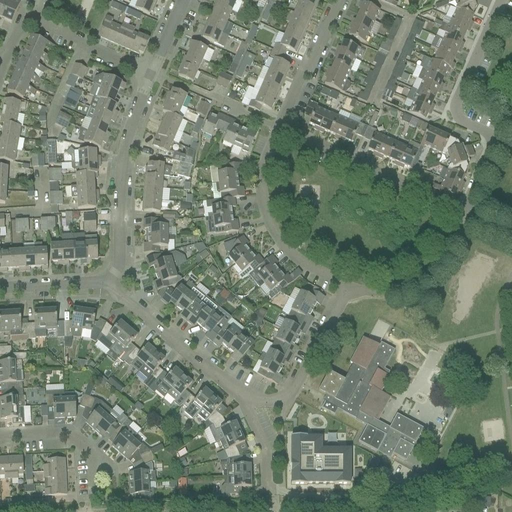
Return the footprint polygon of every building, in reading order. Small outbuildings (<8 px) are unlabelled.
[(0,19),(11,24),(21,0),(15,0),(13,5),(7,3),(0,19)] [(138,0),(135,10),(149,16),(151,13),(153,13),(156,6),(143,0),(138,0)] [(218,2),(217,6),(231,12),(236,1),(234,0),(217,0),(217,2),(218,2)] [(257,8),(262,11),(267,1),(263,0),(259,0),(256,8),(257,8)] [(295,0),(295,1),(299,3),(315,10),(319,2),(317,1),(317,0),(295,0)] [(376,0),(396,8),(397,4),(387,0),(376,0)] [(110,8),(117,11),(120,6),(112,3),(110,8)] [(299,3),(294,13),(309,20),(311,17),(312,17),(315,10),(299,3)] [(358,16),(374,23),(379,12),(360,3),(358,9),(360,10),(358,16)] [(456,9),(473,17),(473,16),(472,16),(476,8),(474,3),(457,6),(456,9)] [(214,9),(210,16),(227,23),(231,12),(217,6),(215,9),(214,9)] [(264,13),(270,15),(273,8),(267,6),(264,13)] [(254,15),(259,18),(262,11),(257,8),(254,15)] [(452,20),(471,28),(473,23),(471,22),(473,17),(456,9),(455,10),(456,10),(452,20)] [(126,15),(132,18),(135,13),(128,10),(126,15)] [(309,20),(294,13),(294,14),(287,11),(282,21),(289,24),(306,31),(309,24),(307,24),(309,20)] [(132,18),(139,21),(142,16),(135,13),(132,18)] [(261,20),(267,23),(270,15),(264,13),(261,20)] [(208,24),(207,28),(222,34),(227,23),(210,16),(207,24),(208,24)] [(351,25),(370,33),(374,23),(358,16),(356,21),(353,20),(351,25)] [(98,37),(109,42),(116,26),(111,24),(113,20),(106,17),(98,37)] [(440,27),(464,38),(466,32),(469,33),(471,28),(452,20),(445,17),(442,23),(440,27)] [(388,29),(397,32),(400,26),(402,22),(396,19),(394,23),(391,22),(388,29)] [(109,42),(120,47),(129,27),(122,24),(121,28),(116,26),(109,42)] [(306,31),(289,24),(285,35),(300,41),(301,38),(302,39),(304,34),(306,31)] [(358,41),(365,44),(370,33),(351,25),(349,30),(351,31),(349,37),(358,41)] [(443,41),(462,49),(464,44),(461,43),(464,38),(440,27),(436,25),(435,26),(440,28),(439,31),(446,34),(443,41)] [(249,33),(255,36),(258,29),(252,26),(249,33)] [(120,47),(131,52),(138,36),(133,33),(135,30),(129,27),(120,47)] [(204,30),(200,38),(210,43),(217,45),(224,48),(228,37),(222,34),(207,28),(205,31),(204,30)] [(246,40),(251,42),(255,36),(249,33),(246,40)] [(300,41),(285,35),(280,47),(276,45),(273,51),(280,54),(280,53),(284,55),(287,50),(296,54),(299,46),(298,45),(300,41)] [(131,52),(138,55),(139,54),(143,55),(149,40),(138,36),(131,52)] [(27,48),(42,55),(45,49),(52,52),(55,47),(32,37),(27,48)] [(438,51),(454,59),(457,53),(460,54),(462,49),(443,41),(438,51)] [(187,51),(189,51),(188,55),(202,61),(207,50),(191,43),(187,51)] [(336,52),(355,61),(360,50),(343,43),(341,49),(338,48),(336,52)] [(37,66),(38,66),(40,60),(48,63),(50,59),(42,55),(27,48),(22,59),(37,66)] [(239,49),(235,57),(240,60),(244,52),(239,49)] [(279,55),(280,54),(273,51),(270,58),(273,60),(269,70),(284,77),(285,74),(287,74),(290,67),(281,63),(284,57),(279,55)] [(450,70),(452,71),(455,65),(452,64),(454,59),(438,51),(434,61),(433,62),(451,69),(450,70)] [(334,64),(350,71),(355,61),(336,52),(334,57),(336,59),(334,64)] [(249,62),(252,63),(255,58),(246,54),(244,59),(249,62)] [(181,65),(198,72),(202,61),(188,55),(186,58),(185,57),(181,65)] [(63,57),(60,63),(66,66),(69,59),(63,57)] [(228,73),(234,75),(240,60),(235,57),(228,73)] [(32,77),(35,71),(43,74),(45,69),(44,69),(37,66),(22,59),(17,70),(32,77)] [(244,59),(239,71),(244,73),(249,62),(244,59)] [(394,70),(403,74),(406,68),(403,66),(405,62),(399,59),(397,64),(395,68),(394,70)] [(422,69),(427,72),(443,79),(446,73),(448,74),(450,70),(451,69),(433,62),(434,61),(432,61),(432,62),(426,59),(421,69),(422,69)] [(66,85),(74,89),(79,79),(76,78),(81,67),(75,64),(70,75),(66,85)] [(327,73),(349,83),(346,81),(350,71),(334,64),(331,70),(329,68),(327,73)] [(178,77),(193,83),(198,72),(181,65),(178,73),(180,73),(178,77)] [(76,78),(79,79),(82,81),(87,70),(81,67),(76,78)] [(284,77),(269,70),(263,68),(258,79),(280,89),(284,82),(282,81),(284,77)] [(422,69),(417,80),(422,82),(441,90),(444,85),(441,84),(443,79),(427,72),(422,69)] [(12,81),(28,88),(31,82),(38,85),(40,80),(32,77),(17,70),(12,81)] [(390,80),(396,83),(397,79),(406,82),(409,76),(406,74),(406,75),(403,74),(394,70),(392,76),(390,80)] [(236,77),(241,79),(243,76),(246,77),(248,74),(244,73),(239,71),(236,77)] [(334,89),(344,94),(344,93),(345,94),(349,90),(349,84),(349,83),(327,73),(324,78),(327,79),(324,85),(334,89)] [(113,74),(111,79),(121,83),(123,78),(113,74)] [(217,81),(229,86),(232,79),(221,74),(217,81)] [(100,88),(117,94),(120,89),(123,90),(125,85),(103,76),(95,79),(93,85),(100,88)] [(280,89),(258,79),(254,90),(274,99),(276,95),(277,96),(280,89)] [(385,91),(394,94),(397,89),(393,87),(396,83),(390,80),(388,85),(385,91)] [(23,99),(29,102),(32,96),(33,96),(35,92),(28,88),(12,81),(7,92),(23,99)] [(216,85),(227,90),(229,86),(217,81),(216,85)] [(418,92),(434,100),(437,94),(439,95),(441,90),(422,82),(418,92)] [(49,87),(47,93),(52,95),(55,89),(49,87)] [(100,100),(117,107),(119,101),(115,100),(117,94),(100,88),(96,99),(100,101),(100,100)] [(411,89),(406,100),(413,103),(432,111),(434,106),(432,105),(434,100),(418,92),(411,89)] [(165,101),(182,108),(187,97),(172,90),(171,94),(169,93),(165,101)] [(244,99),(241,105),(249,108),(259,113),(262,107),(271,111),(274,103),(273,102),(274,99),(254,90),(249,101),(244,99)] [(66,99),(77,103),(80,97),(69,93),(66,99)] [(73,108),(75,109),(77,103),(66,99),(64,104),(73,108)] [(2,112),(18,115),(20,103),(14,102),(4,100),(2,112)] [(100,100),(100,101),(96,111),(116,118),(118,113),(114,112),(117,107),(100,100)] [(166,114),(177,119),(182,108),(165,101),(162,108),(164,109),(162,113),(166,114)] [(317,106),(310,102),(304,116),(311,119),(308,125),(314,127),(313,130),(318,132),(327,113),(316,108),(317,106)] [(198,108),(207,112),(210,107),(201,103),(198,108)] [(416,117),(425,121),(427,115),(430,116),(432,111),(413,103),(410,110),(403,107),(401,111),(416,117)] [(39,114),(39,119),(45,119),(45,114),(46,113),(48,110),(41,107),(39,114)] [(92,121),(108,128),(110,122),(114,123),(116,118),(96,111),(90,108),(86,118),(92,121)] [(196,114),(205,118),(207,112),(198,108),(196,114)] [(4,125),(16,127),(18,115),(2,112),(0,124),(4,125)] [(318,132),(323,134),(324,132),(330,134),(337,118),(327,113),(318,132)] [(372,156),(377,158),(386,139),(375,134),(376,131),(371,129),(378,115),(375,113),(371,120),(368,128),(363,139),(371,142),(367,151),(373,153),(372,156)] [(57,119),(68,124),(71,118),(60,114),(57,119)] [(182,121),(177,119),(166,114),(163,122),(164,122),(163,126),(177,132),(182,121)] [(201,133),(211,138),(215,130),(220,132),(227,118),(218,115),(216,119),(209,116),(205,125),(201,133)] [(345,141),(351,144),(355,135),(363,139),(368,128),(363,126),(359,124),(361,120),(351,116),(348,122),(347,122),(339,141),(344,143),(345,141)] [(88,132),(108,140),(110,134),(106,133),(108,128),(92,121),(86,118),(85,118),(80,129),(88,132)] [(222,143),(232,147),(240,129),(233,127),(235,122),(227,118),(220,132),(226,135),(222,143)] [(334,139),(339,141),(347,122),(337,118),(330,134),(335,137),(334,139)] [(55,125),(66,130),(68,124),(57,119),(55,125)] [(195,127),(200,129),(203,122),(198,120),(195,127)] [(2,137),(18,139),(21,128),(16,127),(4,125),(2,137)] [(156,136),(172,143),(177,132),(163,126),(161,129),(160,128),(156,136)] [(242,151),(247,153),(251,146),(257,132),(248,128),(246,132),(240,129),(232,147),(241,151),(242,151)] [(91,146),(100,149),(102,143),(106,145),(108,140),(88,132),(80,129),(79,131),(80,136),(78,141),(84,144),(84,143),(91,146)] [(417,152),(418,152),(421,154),(424,147),(431,150),(440,131),(435,129),(434,131),(428,129),(424,138),(420,146),(417,152)] [(441,155),(449,138),(444,136),(445,133),(440,131),(431,150),(441,154),(441,155)] [(153,148),(168,154),(172,143),(156,136),(153,144),(154,144),(153,148)] [(0,148),(16,151),(18,139),(2,137),(0,148)] [(441,155),(444,156),(459,147),(458,143),(449,139),(450,138),(449,138),(441,155)] [(377,158),(382,160),(383,158),(388,160),(395,143),(386,139),(377,158)] [(189,150),(194,153),(197,146),(192,143),(189,150)] [(393,165),(398,167),(406,148),(395,143),(388,160),(394,162),(393,165)] [(444,156),(446,162),(472,152),(470,147),(461,150),(460,147),(459,147),(444,156)] [(0,160),(8,162),(14,163),(16,151),(0,148),(0,149),(0,160)] [(398,167),(403,169),(404,167),(410,169),(417,153),(406,148),(398,167)] [(71,158),(71,164),(79,164),(100,163),(100,157),(96,157),(96,151),(78,152),(78,151),(74,152),(70,149),(66,154),(71,158)] [(174,154),(171,162),(180,164),(190,166),(192,167),(194,153),(189,150),(188,150),(186,157),(174,154)] [(446,162),(448,167),(466,164),(465,160),(474,157),(472,152),(446,162)] [(79,175),(97,174),(97,168),(100,168),(100,163),(79,164),(71,164),(71,169),(74,171),(75,171),(76,175),(79,175)] [(163,177),(169,178),(171,169),(163,167),(164,165),(148,164),(147,168),(145,168),(145,176),(163,178),(163,177)] [(177,176),(189,179),(192,167),(190,166),(180,164),(177,176)] [(217,174),(219,184),(237,182),(236,174),(241,174),(240,164),(226,166),(226,172),(217,174)] [(447,170),(465,178),(465,177),(464,177),(468,168),(466,164),(448,167),(447,170)] [(443,181),(463,189),(465,184),(462,183),(465,178),(447,170),(448,171),(445,179),(443,181)] [(76,175),(76,187),(94,186),(94,180),(97,180),(97,174),(79,175),(76,175)] [(414,174),(412,180),(420,183),(422,181),(420,177),(414,174)] [(162,190),(163,178),(145,176),(144,184),(146,184),(145,188),(162,190)] [(432,189),(455,199),(458,193),(460,194),(463,189),(443,181),(440,188),(434,185),(432,189)] [(220,194),(221,200),(230,199),(234,199),(244,198),(243,188),(238,189),(237,182),(219,184),(215,184),(216,193),(218,194),(220,194)] [(71,187),(71,199),(77,198),(98,197),(98,192),(94,192),(94,186),(76,187),(71,187)] [(143,191),(143,200),(160,201),(162,190),(145,188),(145,192),(143,191)] [(98,197),(77,198),(78,210),(95,209),(95,203),(98,203),(98,197)] [(208,218),(208,219),(232,216),(231,209),(235,208),(234,199),(230,199),(221,200),(206,202),(208,218)] [(143,212),(159,214),(160,201),(143,200),(142,209),(144,209),(143,212)] [(205,219),(207,235),(215,234),(215,235),(224,233),(224,234),(238,232),(237,222),(232,223),(232,216),(208,219),(208,218),(205,219)] [(47,219),(47,231),(55,231),(54,219),(47,219)] [(146,230),(146,237),(167,237),(167,229),(172,228),(172,221),(162,220),(143,221),(143,227),(143,230),(146,230)] [(83,222),(84,233),(96,232),(95,228),(96,228),(95,222),(83,222)] [(62,245),(63,266),(69,266),(68,262),(74,262),(73,244),(73,235),(62,236),(62,245)] [(80,261),(80,265),(86,265),(85,244),(84,235),(73,235),(73,244),(74,262),(80,261)] [(143,244),(144,254),(158,254),(158,247),(167,247),(167,241),(174,241),(174,237),(167,237),(146,237),(146,244),(143,244)] [(229,258),(235,265),(250,253),(245,248),(249,245),(242,237),(236,242),(235,240),(223,246),(228,259),(229,258)] [(85,244),(86,265),(91,264),(91,261),(97,260),(97,258),(97,247),(97,243),(87,244),(85,244)] [(23,251),(24,272),(30,272),(30,268),(35,268),(34,244),(23,245),(23,251)] [(39,244),(34,244),(35,268),(41,268),(41,271),(48,271),(47,263),(47,261),(46,250),(42,250),(41,244),(39,244)] [(57,263),(58,266),(63,266),(62,245),(50,246),(51,253),(51,263),(57,263)] [(19,269),(19,273),(24,272),(23,251),(12,252),(13,269),(19,269)] [(199,256),(202,261),(209,256),(206,251),(199,256)] [(258,256),(256,257),(252,251),(250,253),(235,265),(241,273),(238,276),(242,281),(248,276),(253,272),(260,266),(264,263),(258,256)] [(0,253),(2,274),(7,273),(7,270),(13,269),(12,252),(0,253)] [(160,255),(146,260),(149,269),(153,268),(155,274),(173,269),(179,267),(186,262),(184,257),(175,253),(160,257),(160,255)] [(271,257),(264,263),(260,266),(253,272),(261,282),(256,285),(259,289),(264,285),(279,273),(274,267),(278,264),(271,257)] [(207,272),(213,276),(217,271),(212,267),(207,272)] [(153,283),(156,292),(170,287),(176,285),(182,280),(180,278),(178,277),(176,278),(173,269),(155,274),(157,281),(153,283)] [(269,297),(271,300),(281,292),(293,282),(287,275),(283,278),(279,273),(264,285),(270,293),(269,294),(269,297)] [(171,304),(176,308),(188,293),(194,286),(189,282),(183,289),(180,286),(175,293),(170,290),(160,301),(168,307),(171,304)] [(179,316),(186,322),(201,304),(206,297),(193,287),(194,286),(188,293),(176,308),(182,313),(179,316)] [(296,302),(313,311),(316,304),(320,307),(324,298),(320,296),(322,292),(314,288),(312,291),(311,291),(309,297),(301,292),(296,302)] [(196,324),(202,329),(214,314),(219,309),(219,308),(206,297),(201,304),(186,322),(193,328),(196,324)] [(288,316),(309,327),(313,319),(309,317),(313,311),(296,302),(291,311),(288,316)] [(71,337),(80,338),(82,330),(84,311),(73,309),(71,324),(63,325),(64,338),(71,337)] [(57,330),(57,338),(64,338),(63,325),(57,325),(56,310),(45,311),(46,331),(57,330)] [(27,327),(28,340),(35,340),(35,339),(46,338),(46,331),(45,311),(33,312),(34,326),(27,327)] [(82,330),(82,331),(91,332),(90,339),(90,340),(96,343),(97,341),(105,325),(98,322),(95,328),(93,327),(95,313),(84,311),(82,330)] [(20,312),(9,313),(10,333),(10,337),(28,336),(27,327),(25,327),(25,322),(23,320),(20,321),(20,312)] [(0,313),(0,333),(10,333),(9,313),(0,313)] [(205,337),(212,343),(221,331),(227,325),(214,314),(202,329),(208,333),(205,337)] [(280,331),(297,340),(300,333),(304,336),(309,327),(288,316),(285,322),(279,318),(274,327),(272,326),(272,327),(280,331)] [(97,341),(109,352),(129,330),(120,322),(114,330),(106,323),(105,325),(97,341)] [(222,345),(227,350),(240,335),(227,325),(221,331),(212,343),(219,349),(222,345)] [(129,330),(109,352),(123,364),(124,362),(124,363),(136,349),(130,344),(137,337),(129,330)] [(280,350),(293,357),(298,348),(293,346),(297,340),(280,331),(275,340),(273,345),(280,349),(280,350)] [(230,358),(237,364),(247,352),(255,343),(250,339),(247,341),(240,335),(227,350),(233,354),(230,358)] [(328,373),(318,392),(325,395),(325,396),(327,397),(324,403),(323,405),(322,407),(321,409),(328,413),(329,413),(330,414),(334,416),(335,416),(334,415),(337,410),(343,413),(342,413),(354,420),(355,421),(355,420),(367,427),(358,443),(377,453),(377,452),(390,459),(392,455),(406,462),(413,448),(413,447),(415,443),(415,444),(423,429),(396,415),(389,428),(378,422),(391,398),(381,393),(389,378),(387,377),(389,372),(384,370),(394,351),(381,343),(379,347),(366,341),(363,339),(359,346),(357,349),(353,356),(350,363),(349,364),(352,365),(344,381),(334,376),(328,373)] [(260,358),(281,369),(285,363),(289,365),(293,357),(280,350),(273,345),(269,350),(266,356),(262,354),(260,358)] [(130,366),(139,373),(156,353),(147,346),(141,353),(136,349),(124,363),(129,367),(130,366)] [(143,384),(149,389),(163,372),(158,368),(164,360),(156,353),(139,373),(147,380),(143,384)] [(5,362),(0,362),(0,373),(22,372),(22,361),(21,361),(21,360),(26,360),(26,354),(20,354),(12,354),(9,355),(9,362),(5,362)] [(256,375),(278,386),(282,378),(278,375),(281,369),(260,358),(258,362),(262,364),(256,375)] [(87,365),(92,370),(95,366),(90,361),(87,365)] [(168,394),(183,376),(175,369),(168,377),(163,372),(149,389),(154,394),(160,386),(168,394)] [(0,384),(6,384),(7,391),(22,390),(22,383),(23,382),(23,372),(22,372),(0,373),(0,384)] [(168,394),(167,395),(175,402),(174,404),(179,408),(182,405),(183,405),(190,396),(185,391),(192,384),(183,376),(168,394)] [(79,407),(85,409),(90,398),(94,387),(88,385),(84,395),(79,407)] [(0,398),(0,409),(24,408),(25,408),(24,397),(23,397),(22,390),(7,391),(7,398),(0,398)] [(190,396),(183,405),(188,409),(184,414),(192,421),(197,415),(213,397),(205,390),(196,400),(190,396)] [(52,392),(46,393),(46,396),(46,400),(47,407),(47,409),(53,408),(54,420),(65,419),(63,394),(63,392),(52,392)] [(63,394),(65,419),(76,418),(74,393),(63,394)] [(207,421),(212,425),(223,418),(215,412),(222,404),(213,397),(197,415),(205,422),(207,421)] [(85,409),(91,412),(95,400),(90,398),(85,409)] [(85,424),(94,431),(106,417),(112,411),(103,404),(101,402),(95,400),(91,412),(94,415),(85,424)] [(12,420),(12,425),(24,425),(24,415),(24,408),(0,409),(0,418),(0,420),(12,420)] [(448,408),(443,417),(449,420),(453,411),(448,408)] [(111,412),(94,431),(102,439),(109,430),(114,434),(127,420),(127,419),(122,415),(120,418),(112,411),(111,412)] [(163,422),(158,418),(153,424),(158,428),(163,422)] [(212,425),(209,428),(216,443),(219,442),(240,433),(236,423),(226,427),(223,418),(212,425)] [(111,447),(120,454),(132,440),(137,435),(128,428),(132,424),(127,420),(114,434),(119,438),(111,447)] [(224,452),(228,460),(240,457),(235,447),(245,443),(240,433),(219,442),(224,452)] [(290,461),(290,473),(291,473),(291,481),(291,485),(292,485),(307,485),(307,484),(334,484),(334,486),(350,485),(350,450),(321,450),(321,438),(307,438),(307,437),(306,437),(291,437),(291,456),(291,461),(290,461)] [(120,454),(128,462),(135,453),(138,456),(141,461),(152,456),(149,451),(142,445),(140,447),(132,440),(120,454)] [(129,474),(129,485),(148,484),(155,483),(155,472),(152,472),(152,466),(151,464),(155,462),(152,456),(141,461),(137,464),(139,469),(137,471),(137,473),(129,474)] [(10,458),(11,480),(18,479),(18,475),(23,475),(22,457),(10,458)] [(223,472),(223,478),(227,478),(251,477),(250,466),(240,466),(240,457),(228,460),(219,462),(223,472)] [(0,458),(0,480),(11,480),(10,458),(0,458)] [(380,462),(373,458),(370,464),(377,467),(380,462)] [(43,466),(44,473),(65,472),(65,459),(47,460),(47,466),(43,466)] [(184,459),(177,462),(180,468),(187,466),(184,459)] [(48,479),(48,485),(66,484),(65,472),(44,473),(44,476),(44,479),(48,479)] [(221,489),(221,498),(229,498),(229,496),(241,495),(241,488),(251,488),(251,477),(227,478),(227,485),(224,485),(221,489)] [(44,485),(45,497),(67,496),(66,484),(48,485),(44,485)] [(148,484),(129,485),(130,496),(141,495),(141,501),(154,501),(154,494),(153,489),(149,489),(148,484)] [(479,497),(479,507),(489,507),(490,498),(479,497)]
